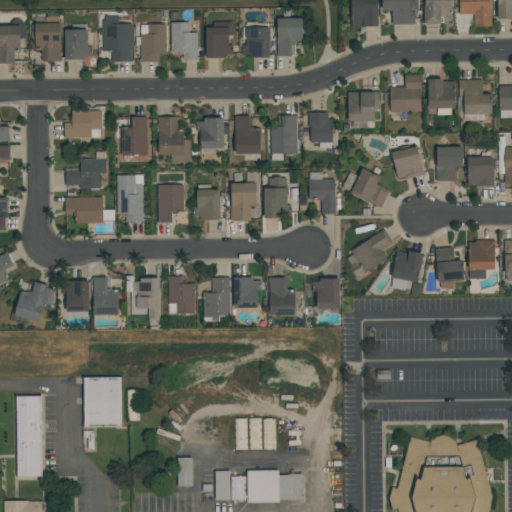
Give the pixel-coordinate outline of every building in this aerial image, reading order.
[(377,28),(377,0),(350,0),(350,28),(377,28)] [(392,25),(416,24),(415,0),(381,0),(382,11),(391,11),(392,25)] [(424,0),(424,23),(451,23),(451,0),(424,0)] [(490,27),(490,0),(458,0),(459,14),(474,14),(474,27),(490,27)] [(511,0),(497,0),(497,19),(511,19),(511,0)] [(132,62),(132,24),(119,24),(119,16),(102,16),(102,51),(111,51),(112,62),(132,62)] [(302,19),(277,18),(276,56),(291,56),(292,44),(302,44),(302,19)] [(189,22),(170,23),(171,53),(182,53),(182,61),(197,60),(197,33),(189,33),(189,22)] [(60,23),(35,24),(35,50),(41,50),(42,62),(61,61),(60,23)] [(140,62),(159,62),(159,55),(165,55),(166,25),(140,24),(140,62)] [(205,25),(206,58),(232,57),(231,25),(205,25)] [(20,26),(0,26),(0,63),(14,64),(14,51),(20,51),(20,26)] [(270,56),(269,27),(245,28),(246,46),(242,46),(242,57),(270,56)] [(64,30),(65,59),(89,59),(88,29),(64,30)] [(421,112),(420,75),(404,75),(405,87),(389,88),(390,112),(421,112)] [(454,108),(453,80),(427,81),(428,109),(454,108)] [(481,80),(458,80),(459,91),(463,90),(463,115),(491,114),(490,94),(482,94),(481,80)] [(380,92),(347,93),(348,122),(374,121),(374,110),(380,110),(380,92)] [(101,110),(71,111),(71,121),(64,121),(64,138),(90,137),(90,129),(101,128),(101,110)] [(330,143),(331,113),(309,112),(309,142),(330,143)] [(235,154),(260,154),(260,128),(250,128),(250,116),(235,116),(235,154)] [(271,154),(297,154),(296,116),(281,116),(281,126),(270,127),(271,154)] [(146,155),(146,117),(131,117),(131,128),(120,128),(120,155),(146,155)] [(158,155),(170,155),(171,164),(191,164),(190,140),(184,140),(183,130),(177,130),(177,117),(157,117),(158,155)] [(199,155),(215,155),(215,149),(224,149),(223,119),(199,119),(199,155)] [(0,141),(9,141),(8,127),(0,127),(0,141)] [(0,145),(0,160),(10,161),(10,145),(0,145)] [(391,152),(397,180),(423,174),(417,146),(391,152)] [(436,181),(455,181),(455,167),(462,167),(461,147),(435,147),(436,181)] [(511,147),(503,147),(504,187),(511,186),(511,147)] [(100,188),(100,174),(106,174),(106,153),(96,153),(96,159),(80,159),(80,169),(65,169),(65,188),(100,188)] [(467,158),(467,186),(493,187),(493,158),(467,158)] [(389,190),(376,185),(380,177),(362,169),(358,176),(349,172),(342,189),(381,207),(389,190)] [(321,172),(308,173),(309,200),(321,200),(321,214),(335,214),(334,180),(322,180),(321,172)] [(126,222),(143,222),(142,175),(116,176),(117,215),(126,215),(126,222)] [(264,218),(287,217),(286,177),(270,178),(270,188),(263,188),(264,218)] [(256,183),(230,184),(231,222),(250,221),(250,209),(256,209),(256,183)] [(157,185),(157,223),(172,223),(172,213),(184,213),(183,185),(157,185)] [(219,190),(195,190),(195,219),(220,219),(219,190)] [(103,223),(102,197),(65,198),(65,213),(76,213),(76,223),(103,223)] [(0,212),(8,212),(7,200),(0,200),(0,212)] [(343,255),(356,278),(386,260),(380,249),(392,243),(385,231),(343,255)] [(468,241),(468,278),(485,279),(485,270),(494,270),(494,241),(468,241)] [(453,248),(436,248),(437,282),(462,281),(461,260),(453,261),(453,248)] [(422,254),(396,250),(390,288),(404,290),(406,281),(418,283),(422,254)] [(3,270),(13,266),(8,253),(0,256),(0,286),(8,283),(3,270)] [(183,276),(167,277),(168,314),(195,314),(194,284),(183,284),(183,276)] [(93,315),(119,314),(118,289),(111,289),(110,277),(92,278),(93,315)] [(211,278),(211,293),(203,293),(203,320),(218,320),(218,316),(230,316),(229,278),(211,278)] [(234,308),(257,307),(257,278),(233,279),(234,308)] [(131,314),(148,314),(148,318),(160,318),(159,279),(131,279),(131,314)] [(339,280),(315,280),(315,309),(340,309),(339,280)] [(88,281),(65,282),(66,312),(89,312),(88,281)] [(20,290),(14,316),(39,322),(43,304),(52,306),(56,288),(34,283),(32,293),(20,290)] [(83,380),(83,430),(123,430),(123,380),(83,380)] [(15,398),(41,398),(41,482),(15,482),(15,398)] [(247,450),(246,419),(234,419),(235,450),(247,450)] [(250,450),(260,449),(260,419),(249,419),(250,450)] [(275,449),(275,419),(263,419),(263,450),(275,449)] [(198,445),(228,446),(229,422),(199,421),(198,445)] [(411,440),(398,491),(393,490),(390,501),(393,511),(489,511),(493,501),(476,442),(458,448),(456,441),(445,437),(432,440),(431,445),(411,440)] [(192,486),(192,458),(177,458),(177,487),(192,486)] [(279,473),(279,478),(288,478),(288,477),(303,477),(303,503),(279,503),(279,507),(246,507),(246,473),(279,473)] [(214,474),(214,504),(231,504),(231,479),(231,474),(214,474)] [(231,479),(246,479),(246,504),(231,504),(231,479)] [(42,511),(42,501),(3,501),(3,511),(42,511)]
